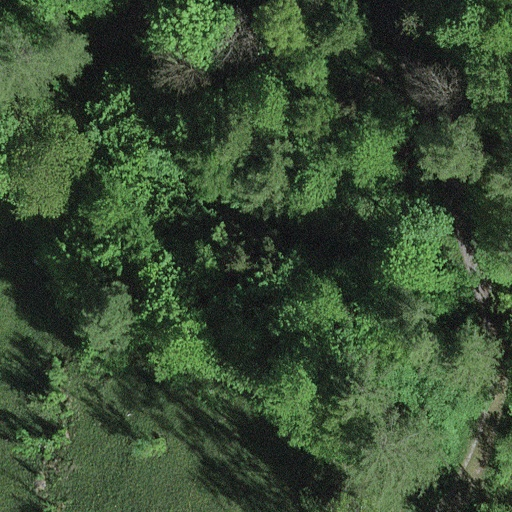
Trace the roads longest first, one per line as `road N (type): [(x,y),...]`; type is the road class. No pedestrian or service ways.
road 1 (track): [(448,511),(491,408),(481,306),(394,0)]
road 2 (track): [(156,0),(150,14),(44,83),(0,84)]
